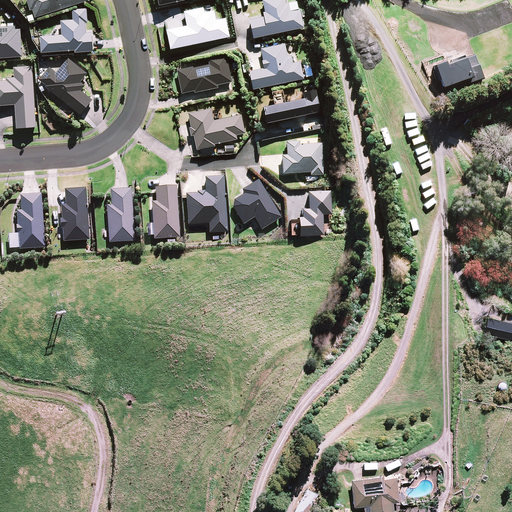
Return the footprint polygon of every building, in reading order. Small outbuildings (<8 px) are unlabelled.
[(33,10),(36,18),(86,1),(85,0),(27,0),(31,11),(33,10)] [(250,20),(254,38),(304,28),(301,9),(290,11),(289,3),(287,4),(285,0),(264,0),(263,0),(266,12),(264,13),(265,17),(250,20)] [(41,37),(42,53),(76,51),(76,53),(94,51),(92,33),(87,33),(86,23),(88,23),(87,8),(72,9),(73,20),(61,21),(62,35),(41,37)] [(171,50),(230,37),(226,18),(217,20),(215,11),(205,13),(204,8),(184,12),(187,27),(167,31),(171,50)] [(0,58),(23,57),(21,29),(16,30),(16,26),(0,27),(0,58)] [(250,71),(254,89),(304,79),(301,62),(293,63),(292,57),(289,55),(288,55),(285,44),(261,49),(264,60),(263,61),(265,68),(250,71)] [(177,70),(182,93),(195,91),(195,93),(219,88),(218,85),(233,82),(227,55),(208,59),(210,65),(194,68),(194,67),(177,70)] [(440,65),(448,88),(470,80),(472,84),(487,79),(478,55),(456,63),(457,65),(453,66),(451,61),(440,65)] [(46,87),(81,115),(93,100),(81,91),(86,86),(81,82),(88,74),(69,58),(57,72),(50,67),(40,80),(47,86),(46,87)] [(239,61),(232,62),(233,71),(240,70),(239,61)] [(37,128),(33,66),(14,67),(15,77),(7,78),(7,80),(0,80),(0,106),(16,105),(18,129),(37,128)] [(267,123),(321,112),(321,111),(318,96),(264,107),(267,123)] [(216,144),(238,139),(237,135),(246,133),(242,115),(214,120),(212,108),(199,111),(189,113),(192,127),(190,127),(192,136),(194,136),(197,150),(216,146),(216,144)] [(281,156),(282,175),(310,173),(310,176),(323,175),(322,144),(299,145),(298,142),(286,143),(287,156),(281,156)] [(228,232),(223,176),(205,178),(206,192),(205,192),(205,191),(197,192),(197,193),(186,194),(186,202),(188,225),(208,224),(209,233),(228,232)] [(282,217),(258,180),(242,190),(244,194),(234,200),(232,207),(243,225),(254,218),(261,230),(282,217)] [(177,197),(176,186),(155,188),(156,193),(156,202),(151,202),(154,240),(180,238),(177,197)] [(64,242),(90,240),(86,188),(65,190),(66,205),(61,205),(62,219),(60,219),(61,229),(63,229),(64,242)] [(135,241),(131,188),(110,190),(111,197),(112,205),(107,206),(109,243),(135,241)] [(331,192),(307,193),(308,210),(301,211),(302,219),(298,219),(300,237),(324,236),(323,216),(332,215),(331,192)] [(45,248),(41,193),(20,195),(21,211),(17,211),(18,225),(17,225),(17,234),(18,234),(20,250),(45,248)] [(486,334),(511,340),(511,323),(489,318),(486,334)] [(386,474),(353,478),(357,508),(372,506),(373,511),(396,511),(395,502),(402,502),(399,477),(386,478),(386,474)] [(310,488),(296,511),(312,511),(322,495),(310,488)]
